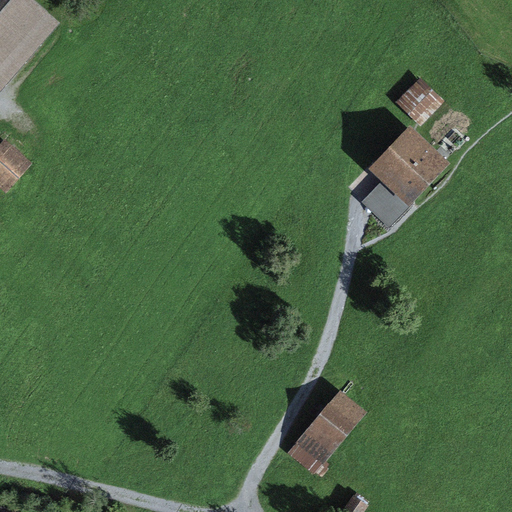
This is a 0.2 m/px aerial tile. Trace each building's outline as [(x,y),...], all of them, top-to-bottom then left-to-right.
[(0,0),(0,92),(60,24),(32,0),(0,0)] [(442,168),(410,137),(375,171),(407,203),(442,168)] [(5,141),(0,146),(0,188),(6,194),(32,165),(5,141)] [(373,407),(340,381),(286,449),(319,475),(373,407)] [(364,511),(368,506),(353,496),(342,511),(364,511)]
